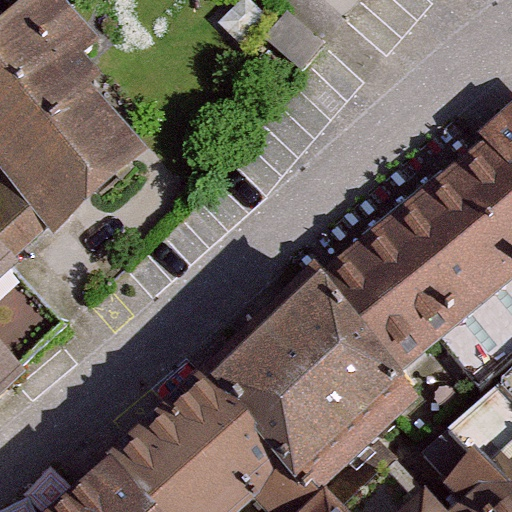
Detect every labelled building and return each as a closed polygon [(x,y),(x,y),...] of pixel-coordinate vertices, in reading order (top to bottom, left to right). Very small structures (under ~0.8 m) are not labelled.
[(0,192),(5,199),(0,204),(0,255),(15,271),(47,241),(56,250),(151,159),(89,95),(99,86),(78,63),(98,44),(62,0),(24,0),(0,23),(0,192)] [(511,114),(479,144),(511,181),(511,114)] [(511,181),(479,144),(317,287),(406,384),(511,292),(511,181)] [(0,407),(26,384),(0,356),(0,301),(20,283),(0,261),(0,407)] [(317,287),(202,391),(312,511),(320,505),(427,408),(406,384),(317,287)] [(202,391),(108,476),(141,511),(311,511),(312,511),(202,391)] [(511,501),(511,408),(500,395),(453,439),(478,465),(511,501)] [(511,511),(511,501),(478,465),(429,511),(511,511)] [(67,511),(141,511),(108,476),(67,511)]
